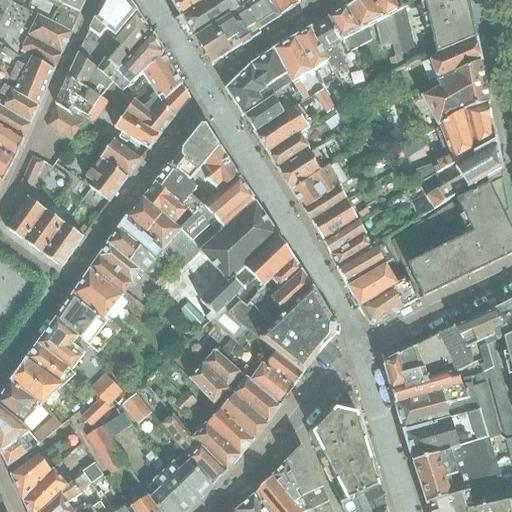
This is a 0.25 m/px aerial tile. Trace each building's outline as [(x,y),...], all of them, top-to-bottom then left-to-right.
[(0,45),(19,58),(22,52),(30,34),(39,16),(28,10),(9,0),(6,0),(1,10),(0,9),(0,45)] [(9,0),(28,10),(32,0),(9,0)] [(39,16),(51,22),(60,0),(32,0),(28,10),(39,16)] [(60,0),(51,22),(71,33),(85,0),(60,0)] [(91,63),(136,12),(127,0),(104,0),(101,5),(79,52),(91,63)] [(171,0),(182,17),(183,17),(204,4),(205,4),(212,0),(171,0)] [(195,36),(250,0),(212,0),(205,4),(204,4),(183,17),(195,36)] [(193,37),(211,64),(232,51),(232,50),(251,38),(249,36),(279,18),(278,17),(282,15),(272,0),(250,0),(195,36),(193,37)] [(272,0),(282,15),(300,3),(298,0),(272,0)] [(396,27),(395,20),(393,14),(384,19),(371,0),(361,0),(346,9),(360,32),(373,25),(378,48),(400,43),(399,39),(398,33),(396,27)] [(409,6),(411,0),(406,3),(404,0),(371,0),(384,19),(393,14),(405,8),(409,6)] [(424,0),(437,55),(476,39),(467,0),(424,0)] [(342,41),(359,32),(360,32),(346,9),(345,8),(328,18),(329,19),(342,41)] [(395,20),(406,14),(405,8),(393,14),(395,20)] [(136,12),(91,63),(109,79),(150,31),(136,12)] [(396,27),(408,20),(406,14),(395,20),(396,27)] [(71,33),(51,22),(39,16),(30,34),(62,52),(71,33)] [(310,30),(329,62),(345,91),(364,80),(342,41),(329,19),(310,30)] [(398,33),(409,27),(408,20),(396,27),(398,33)] [(399,39),(411,33),(409,27),(398,33),(399,39)] [(329,62),(310,30),(310,29),(292,40),(309,71),(310,72),(329,62)] [(121,91),(163,53),(150,31),(109,79),(112,82),(121,91)] [(411,33),(399,39),(400,43),(400,46),(412,39),(411,33)] [(54,70),(62,52),(30,34),(22,52),(54,70)] [(412,39),(400,46),(402,52),(414,46),(412,39)] [(437,79),(480,61),(476,39),(437,55),(429,58),(437,79)] [(310,72),(309,71),(292,40),(273,50),(293,82),(310,72)] [(0,82),(3,84),(19,58),(0,45),(0,82)] [(402,52),(403,57),(403,58),(415,52),(414,46),(402,52)] [(251,64),(272,95),(293,82),(273,50),(251,64)] [(38,106),(41,100),(54,70),(22,52),(19,58),(3,84),(38,106)] [(112,82),(109,79),(91,63),(79,52),(68,76),(101,96),(112,82)] [(415,52),(403,58),(405,65),(417,58),(415,52)] [(181,83),(163,53),(121,91),(120,92),(130,103),(133,99),(150,113),(161,102),(181,83)] [(395,58),(398,72),(406,68),(405,65),(403,58),(403,57),(395,58)] [(438,125),(439,125),(466,109),(488,102),(480,61),(437,79),(436,80),(440,87),(422,97),(438,125)] [(242,115),(272,95),(251,64),(225,90),(242,115)] [(91,110),(96,103),(101,96),(68,76),(55,104),(57,105),(68,112),(77,118),(84,122),(86,118),(91,110)] [(161,102),(175,117),(190,98),(181,83),(161,102)] [(30,123),(38,106),(3,84),(0,89),(0,104),(3,107),(30,123)] [(324,87),(315,92),(320,99),(328,94),(324,87)] [(255,134),(284,114),(272,95),(242,115),(255,134)] [(91,110),(98,114),(107,100),(101,96),(96,103),(91,110)] [(175,117),(161,102),(150,113),(133,99),(130,103),(124,111),(160,135),(175,117)] [(431,165),(436,174),(496,140),(488,102),(466,109),(439,125),(438,125),(450,155),(435,161),(436,162),(431,165)] [(31,123),(30,123),(3,107),(0,104),(0,126),(22,141),(31,123)] [(57,130),(68,112),(57,105),(48,124),(57,130)] [(294,107),(284,114),(255,134),(268,154),(300,134),(310,128),(294,107)] [(93,123),(98,114),(91,110),(86,118),(93,123)] [(149,149),(160,135),(124,111),(115,127),(149,149)] [(66,136),(77,118),(68,112),(57,130),(66,136)] [(72,140),(84,122),(77,118),(66,136),(72,140)] [(207,181),(206,182),(196,174),(219,146),(206,126),(202,125),(170,165),(211,200),(220,192),(207,181)] [(0,126),(0,147),(15,157),(22,141),(0,126)] [(278,170),(308,151),(310,150),(300,134),(268,154),(278,170)] [(100,158),(101,159),(100,159),(101,159),(128,177),(142,159),(114,139),(100,158)] [(482,180),(501,168),(496,140),(436,174),(442,187),(426,196),(435,209),(455,197),(482,180)] [(220,192),(237,176),(219,146),(196,174),(206,182),(207,181),(220,192)] [(0,178),(3,180),(14,158),(15,157),(0,147),(0,178)] [(291,190),(321,171),(308,151),(278,170),(291,190)] [(25,240),(47,210),(27,196),(44,160),(33,156),(15,196),(25,203),(7,228),(25,240)] [(110,201),(128,177),(101,159),(93,170),(93,169),(87,176),(93,181),(90,186),(110,201)] [(157,182),(195,215),(211,200),(170,165),(157,182)] [(303,209),(339,187),(341,186),(329,165),(321,171),(291,190),(303,209)] [(482,180),(485,186),(490,184),(503,178),(501,168),(482,180)] [(226,225),(255,202),(237,176),(220,192),(211,200),(195,215),(181,228),(201,250),(226,225)] [(456,200),(485,186),(482,180),(455,197),(456,200)] [(181,228),(195,215),(157,182),(144,197),(181,228)] [(468,235),(484,268),(511,254),(511,230),(490,184),(485,186),(456,200),(460,208),(472,233),(468,235)] [(311,221),(346,199),(347,199),(339,187),(303,209),(311,221)] [(182,269),(196,256),(200,252),(200,251),(201,250),(181,228),(144,197),(126,219),(162,250),(182,269)] [(323,242),(358,220),(346,199),(311,221),(312,223),(323,242)] [(447,206),(452,213),(460,208),(456,200),(447,206)] [(210,321),(211,320),(236,296),(245,288),(234,278),(277,236),(255,202),(226,225),(201,250),(200,251),(200,252),(225,278),(201,301),(212,312),(206,317),(210,321)] [(449,222),(454,218),(452,213),(447,206),(441,210),(449,222)] [(44,253),(66,223),(47,210),(25,240),(44,253)] [(443,226),(449,222),(441,210),(436,213),(441,222),(443,226)] [(432,228),(441,222),(436,213),(427,219),(432,228)] [(154,259),(162,250),(126,219),(118,229),(146,250),(154,259)] [(330,256),(365,235),(366,234),(359,220),(358,220),(323,242),(330,256)] [(422,236),(430,231),(423,221),(415,226),(422,236)] [(441,222),(432,228),(437,236),(446,230),(443,226),(441,222)] [(66,223),(44,253),(63,267),(85,236),(80,233),(66,223)] [(85,226),(80,233),(85,236),(90,229),(85,226)] [(414,242),(419,238),(422,236),(415,226),(407,231),(414,242)] [(144,272),(155,260),(154,259),(146,250),(118,229),(108,242),(109,243),(141,269),(144,272)] [(409,245),(414,242),(407,231),(399,237),(405,246),(409,245)] [(419,238),(423,244),(434,238),(430,231),(422,236),(419,238)] [(337,269),(373,247),(365,235),(330,256),(337,269)] [(423,297),(484,268),(468,235),(416,260),(406,265),(423,297)] [(252,299),(264,287),(272,279),(293,258),(277,236),(234,278),(245,288),(236,296),(242,301),(246,305),(252,299)] [(395,251),(405,246),(399,237),(391,242),(395,251)] [(411,249),(423,244),(419,238),(414,242),(409,245),(411,249)] [(129,295),(125,292),(141,269),(109,243),(90,270),(123,296),(134,304),(136,301),(129,295)] [(398,256),(411,250),(411,249),(409,245),(405,246),(395,251),(398,256)] [(373,247),(337,269),(336,269),(347,288),(348,288),(386,264),(375,246),(373,247)] [(400,261),(414,255),(411,250),(398,256),(400,261)] [(406,265),(416,260),(414,255),(400,261),(403,267),(406,265)] [(280,290),(302,271),(293,258),(272,279),(280,290)] [(358,306),(396,283),(386,264),(348,288),(358,306)] [(168,269),(157,280),(161,285),(173,275),(168,269)] [(106,317),(123,296),(90,270),(72,296),(106,323),(109,319),(106,317)] [(277,323),(313,289),(314,288),(302,271),(280,290),(272,279),(264,287),(252,299),(277,323)] [(406,282),(405,279),(402,280),(396,283),(358,306),(368,323),(375,325),(416,300),(417,301),(419,299),(410,280),(406,282)] [(249,329),(260,339),(273,349),(304,373),(314,359),(327,345),(339,331),(329,315),(313,289),(277,323),(252,299),(246,305),(242,301),(231,311),(249,329)] [(98,351),(105,344),(95,337),(105,324),(117,333),(121,329),(109,319),(106,323),(72,296),(57,317),(79,335),(98,351)] [(237,343),(249,329),(231,311),(242,301),(236,296),(211,320),(237,343)] [(503,326),(502,326),(497,329),(495,334),(498,340),(503,337),(511,333),(511,300),(495,310),(503,326)] [(484,340),(495,334),(497,329),(502,326),(503,326),(495,310),(494,309),(474,319),(484,340)] [(38,344),(70,370),(85,352),(73,342),(79,335),(57,317),(38,344)] [(466,349),(484,340),(474,319),(454,327),(466,349)] [(473,364),(466,349),(454,327),(431,339),(437,351),(444,348),(456,371),(457,372),(473,364)] [(511,333),(503,337),(511,370),(511,333)] [(456,371),(444,348),(437,351),(431,339),(416,346),(428,378),(447,373),(456,371)] [(60,389),(76,374),(70,370),(38,344),(25,362),(60,389)] [(490,358),(490,356),(487,345),(479,349),(482,360),(490,358)] [(398,355),(409,384),(428,378),(416,346),(398,355)] [(295,385),(304,373),(273,349),(263,362),(295,385)] [(236,392),(234,395),(267,422),(280,404),(242,372),(216,350),(203,363),(236,392)] [(384,367),(390,389),(409,384),(398,355),(385,361),(384,367)] [(490,358),(482,360),(483,363),(479,365),(482,372),(488,370),(493,367),(490,358)] [(43,404),(60,389),(25,362),(11,381),(43,404)] [(246,365),(242,372),(280,404),(295,385),(263,362),(256,372),(246,365)] [(234,395),(236,392),(203,363),(189,378),(214,405),(224,394),(230,399),(220,410),(254,440),(254,441),(267,422),(234,395)] [(489,376),(500,373),(498,365),(493,367),(488,370),(489,376)] [(489,376),(488,370),(482,372),(475,376),(476,382),(490,378),(489,376)] [(449,380),(447,373),(428,378),(409,384),(390,389),(395,404),(461,386),(459,380),(459,378),(449,380)] [(491,382),(502,379),(500,373),(489,376),(490,378),(491,382)] [(97,381),(113,398),(121,392),(104,374),(97,381)] [(470,376),(459,380),(461,386),(472,383),(470,376)] [(492,388),(503,385),(502,379),(491,382),(492,388)] [(0,407),(22,424),(43,404),(11,381),(0,398),(0,407)] [(106,405),(113,398),(97,381),(90,388),(99,398),(106,405)] [(403,431),(404,430),(480,409),(479,406),(477,400),(475,393),(473,387),(472,383),(461,386),(395,404),(403,431)] [(488,390),(486,383),(473,387),(475,393),(488,390)] [(494,394),(505,391),(503,385),(492,388),(494,394)] [(477,400),(490,396),(488,390),(475,393),(477,400)] [(181,397),(190,407),(197,400),(187,391),(181,397)] [(496,400),(506,397),(505,391),(494,394),(496,400)] [(136,393),(123,404),(139,422),(151,412),(136,393)] [(479,406),(491,403),(490,396),(477,400),(479,406)] [(184,413),(190,407),(181,397),(175,404),(184,413)] [(497,406),(508,403),(506,397),(496,400),(497,406)] [(95,403),(104,413),(109,408),(106,405),(99,398),(95,403)] [(100,417),(104,413),(95,403),(90,407),(100,417)] [(481,413),(493,410),(491,403),(479,406),(480,409),(481,413)] [(499,412),(510,409),(508,403),(497,406),(499,412)] [(39,444),(22,424),(0,407),(0,451),(8,466),(39,444)] [(95,422),(100,417),(90,407),(85,412),(95,422)] [(333,475),(342,502),(379,486),(380,486),(358,413),(336,408),(313,433),(335,474),(333,475)] [(483,420),(481,413),(480,409),(404,430),(403,431),(413,462),(489,440),(487,433),(485,426),(483,420)] [(500,418),(511,415),(510,409),(499,412),(500,418)] [(241,456),(254,440),(220,410),(207,423),(241,456)] [(493,410),(481,413),(483,420),(495,416),(493,410)] [(90,426),(95,422),(85,412),(81,416),(90,426)] [(106,431),(109,437),(110,437),(131,424),(123,412),(102,426),(106,431)] [(229,469),(194,437),(183,426),(172,414),(160,424),(173,443),(184,454),(213,485),(227,471),(229,469)] [(502,424),(511,421),(511,418),(511,415),(500,418),(502,424)] [(495,416),(483,420),(485,426),(497,423),(495,416)] [(55,417),(33,434),(40,443),(62,425),(55,417)] [(504,430),(511,428),(511,421),(502,424),(504,430)] [(229,469),(241,456),(207,423),(194,437),(229,469)] [(497,423),(485,426),(487,433),(499,430),(497,423)] [(91,441),(106,431),(102,426),(87,436),(91,441)] [(499,430),(487,433),(489,440),(500,436),(499,430)] [(94,446),(109,437),(106,431),(91,441),(94,446)] [(98,452),(113,442),(110,437),(109,437),(94,446),(98,452)] [(476,488),(502,480),(489,440),(413,462),(427,502),(468,491),(476,489),(476,488)] [(101,457),(117,447),(113,442),(98,452),(101,457)] [(303,496),(323,487),(302,445),(287,461),(303,496)] [(105,463),(120,453),(117,447),(101,457),(105,463)] [(152,463),(158,458),(152,451),(146,457),(152,463)] [(109,469),(124,459),(120,453),(105,463),(109,469)] [(192,506),(213,485),(184,454),(165,473),(190,505),(192,506)] [(22,496),(50,470),(39,455),(12,476),(22,496)] [(158,470),(164,464),(158,458),(152,463),(158,470)] [(113,474),(128,465),(124,459),(109,469),(113,474)] [(272,475),(303,511),(302,505),(300,497),(303,496),(287,461),(272,475)] [(95,465),(84,473),(90,482),(101,474),(95,465)] [(41,511),(69,487),(52,468),(50,470),(22,496),(26,505),(29,511),(41,511)] [(82,474),(74,482),(73,483),(79,490),(90,482),(84,473),(82,474)] [(160,511),(185,511),(192,506),(190,505),(165,473),(145,491),(148,495),(160,511)] [(303,511),(272,475),(255,494),(270,511),(303,511)] [(504,488),(511,486),(511,483),(511,478),(502,480),(504,488)] [(74,511),(70,505),(68,503),(81,494),(79,490),(73,483),(69,487),(41,511),(74,511)] [(342,502),(341,503),(344,511),(381,511),(386,510),(379,486),(342,502)] [(334,511),(329,501),(323,487),(303,496),(300,497),(302,505),(303,511),(334,511)] [(468,491),(427,502),(428,505),(429,511),(508,511),(505,497),(471,504),(468,491)] [(270,511),(255,494),(236,511),(235,511),(270,511)] [(133,511),(160,511),(148,495),(134,505),(130,507),(131,508),(133,511)] [(107,511),(103,505),(100,502),(96,505),(92,508),(94,511),(107,511)]
